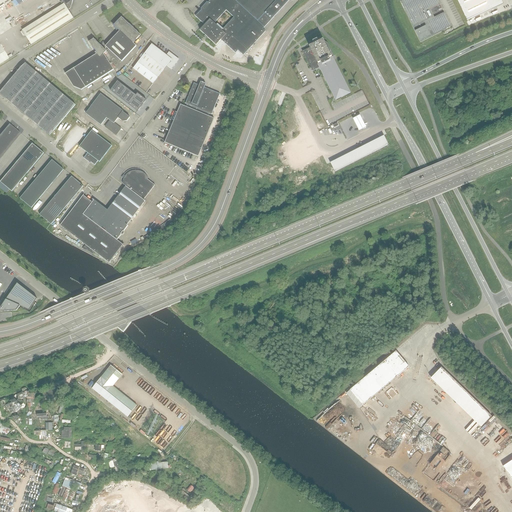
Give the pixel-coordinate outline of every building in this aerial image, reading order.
[(61,0),(64,3),(68,10),(71,9),(72,0),(61,0)] [(243,56),(265,32),(265,31),(263,29),(289,0),(210,0),(208,3),(207,2),(200,9),(201,10),(195,16),(205,25),(200,30),(216,45),(221,40),(235,53),(238,51),(243,56)] [(437,0),(402,0),(400,1),(420,42),(451,27),(437,0)] [(456,0),(467,22),(468,21),(467,21),(492,9),(491,7),(500,2),(499,0),(498,0),(456,0)] [(31,44),(73,18),(64,4),(22,30),(31,44)] [(120,31),(105,46),(122,62),(136,46),(133,43),(140,35),(140,36),(141,35),(132,27),(133,27),(133,26),(132,27),(131,25),(130,25),(121,17),(118,21),(117,20),(116,20),(117,20),(112,24),(117,31),(117,32),(119,30),(120,31)] [(96,54),(74,69),(65,74),(74,87),(81,90),(86,88),(114,70),(104,54),(106,51),(93,39),(89,42),(92,47),(96,52),(95,53),(96,54)] [(310,48),(302,51),(303,53),(307,60),(310,68),(311,68),(312,68),(312,69),(313,69),(314,69),(314,68),(315,69),(320,67),(322,66),(323,67),(321,68),(319,69),(335,100),(350,92),(334,62),(336,61),(334,56),(332,51),(329,47),(329,46),(329,44),(328,43),(327,43),(326,42),(325,42),(324,41),(323,40),(309,47),(310,48)] [(152,44),(138,63),(133,69),(153,84),(158,78),(167,66),(171,70),(177,63),(176,58),(169,52),(166,56),(152,44)] [(0,64),(9,59),(0,45),(0,64)] [(0,94),(11,103),(37,73),(25,63),(21,67),(0,92),(0,94)] [(11,103),(24,114),(50,84),(37,73),(11,103)] [(118,81),(111,91),(115,94),(122,85),(118,81)] [(220,94),(194,83),(185,104),(187,105),(186,107),(180,105),(164,143),(198,157),(214,119),(208,116),(209,114),(211,115),(220,94)] [(64,95),(50,84),(24,114),(38,126),(64,95)] [(122,85),(115,94),(120,98),(127,88),(122,85)] [(127,88),(120,98),(124,101),(131,92),(127,88)] [(131,92),(124,101),(126,103),(129,105),(133,99),(136,96),(131,92)] [(105,127),(114,134),(117,133),(121,129),(114,123),(118,118),(123,122),(127,122),(130,118),(123,112),(123,111),(101,94),(91,106),(85,114),(100,125),(106,118),(110,121),(105,127)] [(136,96),(133,99),(142,106),(146,100),(138,94),(136,96)] [(76,105),(64,95),(38,126),(50,136),(76,105)] [(133,99),(129,105),(138,111),(142,106),(133,99)] [(360,114),(353,118),(359,130),(366,127),(360,114)] [(0,158),(20,134),(9,124),(0,134),(0,158)] [(87,153),(84,158),(88,162),(89,161),(95,165),(98,161),(99,162),(112,146),(92,131),(79,147),(87,153)] [(384,136),(379,138),(384,148),(389,146),(384,136)] [(379,138),(375,140),(380,150),(384,148),(379,138)] [(375,140),(370,143),(375,153),(380,150),(375,140)] [(370,143),(366,145),(371,155),(375,153),(370,143)] [(44,153),(32,144),(0,182),(12,192),(44,153)] [(366,145),(361,147),(366,157),(371,155),(366,145)] [(361,147),(357,149),(362,159),(366,157),(361,147)] [(357,149),(352,152),(357,162),(362,159),(357,149)] [(352,152),(348,154),(353,164),(357,162),(352,152)] [(348,154),(343,156),(348,166),(353,164),(348,154)] [(343,156),(339,158),(344,168),(348,166),(343,156)] [(339,158),(334,161),(339,171),(344,168),(339,158)] [(63,170),(52,160),(20,199),(31,208),(63,170)] [(334,161),(330,163),(335,173),(339,171),(334,161)] [(123,245),(117,240),(128,226),(127,225),(145,201),(144,200),(155,185),(147,180),(148,178),(147,176),(145,174),(143,173),(141,171),(138,171),(135,171),(133,171),(131,172),(128,173),(126,175),(125,177),(124,176),(123,178),(124,179),(123,181),(122,184),(125,186),(107,210),(94,200),(92,202),(83,196),(60,226),(109,263),(123,245)] [(83,186),(71,177),(39,215),(51,225),(83,186)] [(152,313),(151,312),(113,282),(112,282),(111,282),(109,284),(110,284),(149,315),(150,316),(151,315),(152,314),(152,313)] [(17,283),(0,308),(0,312),(16,311),(20,306),(29,310),(37,299),(17,283)] [(350,390),(363,406),(409,367),(396,351),(350,390)] [(113,386),(122,375),(111,366),(92,389),(127,417),(137,406),(113,386)] [(481,428),(491,417),(441,368),(430,379),(481,428)] [(58,389),(43,392),(45,402),(60,399),(58,389)] [(116,424),(110,422),(108,431),(113,432),(116,424)] [(10,429),(1,426),(0,430),(0,433),(8,436),(10,429)] [(71,439),(71,429),(64,429),(64,432),(61,432),(61,439),(71,439)] [(502,434),(506,440),(511,436),(507,430),(502,434)] [(94,451),(94,445),(85,445),(85,443),(81,444),(82,454),(85,454),(84,451),(94,451)] [(444,447),(431,464),(439,470),(452,453),(444,447)] [(45,448),(42,454),(54,459),(57,454),(45,448)] [(111,468),(116,467),(117,471),(120,470),(117,458),(110,460),(111,468)] [(511,460),(503,466),(511,480),(511,460)] [(85,470),(74,466),(71,474),(76,476),(77,473),(83,475),(85,470)] [(52,481),(48,491),(72,501),(76,491),(52,481)] [(43,502),(46,502),(46,501),(51,502),(52,498),(48,497),(48,496),(52,497),(53,494),(46,492),(43,502)] [(71,511),(72,510),(67,508),(68,508),(55,503),(54,506),(48,504),(47,509),(52,511),(53,511),(71,511)]
